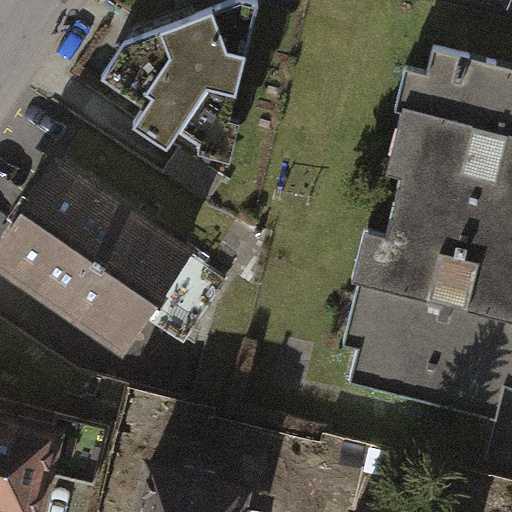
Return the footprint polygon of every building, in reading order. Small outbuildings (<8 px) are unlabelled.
[(219,0),(120,38),(92,74),(138,102),(125,120),(159,142),(171,125),(193,140),(211,112),(220,115),(250,0),(219,0)] [(511,65),(426,44),(342,377),(490,415),(511,326),(511,65)] [(51,165),(0,239),(0,263),(92,325),(119,332),(135,308),(175,335),(215,276),(51,165)] [(0,511),(46,511),(56,478),(95,488),(112,425),(61,412),(0,395),(0,511)] [(150,464),(138,511),(238,511),(245,487),(214,479),(218,465),(188,458),(184,472),(150,464)] [(416,511),(362,498),(358,511),(416,511)]
